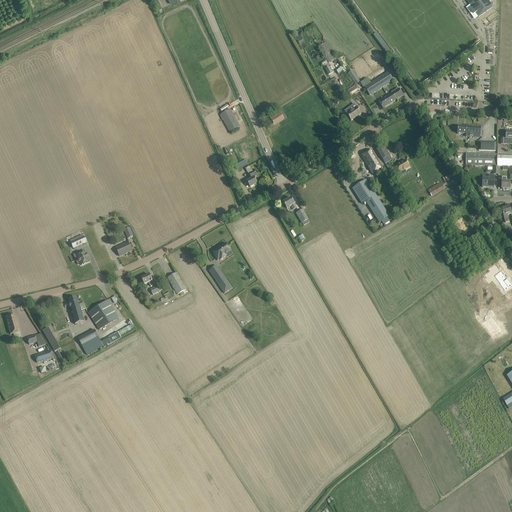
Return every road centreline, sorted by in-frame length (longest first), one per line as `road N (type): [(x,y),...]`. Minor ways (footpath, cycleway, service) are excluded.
road 1 (unclassified): [(0,304),(132,267),(283,185)]
road 2 (unclassified): [(283,185),(203,0)]
road 3 (unclassified): [(283,185),(388,117),(428,109)]
road 4 (unclassified): [(511,250),(467,187),(428,109)]
